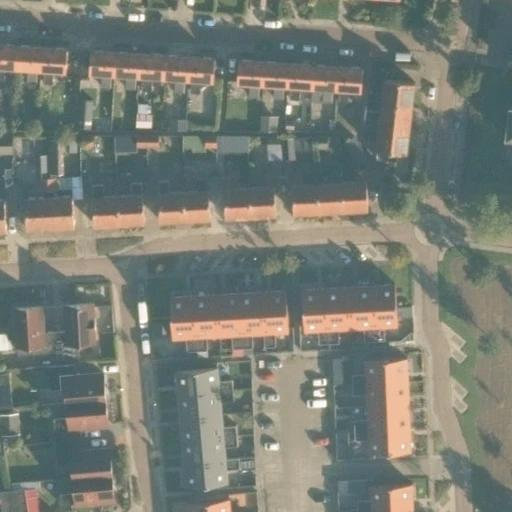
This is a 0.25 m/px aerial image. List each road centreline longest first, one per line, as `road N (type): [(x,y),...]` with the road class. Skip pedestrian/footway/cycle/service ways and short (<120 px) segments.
road 1 (residential): [(0,13),(52,16),(78,29),(455,45)]
road 2 (unclassified): [(430,230),(163,246),(123,260)]
road 3 (unclassified): [(462,511),(460,458),(441,404),(429,323),(430,230)]
road 4 (residential): [(152,511),(123,260)]
road 5 (unclassified): [(430,230),(455,45)]
road 6 (unclassified): [(123,260),(0,272)]
